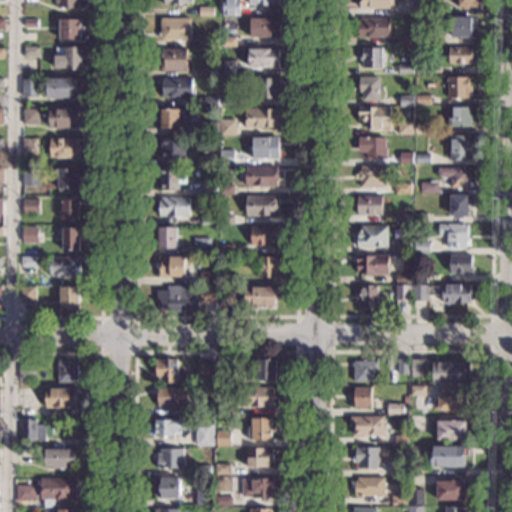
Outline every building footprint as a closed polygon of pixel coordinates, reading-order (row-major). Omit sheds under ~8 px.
[(78,0),(78,8),(69,8),(69,9),(64,9),(64,8),(56,7),(56,5),(54,3),(54,0),(78,0)] [(395,0),(395,1),(393,1),(393,9),(359,8),(359,0),(395,0)] [(476,0),(476,8),(469,8),(468,10),(461,10),(461,7),(457,7),(457,0),(476,0)] [(237,15),(223,15),(223,2),(238,2),(237,15)] [(444,15),(430,14),(431,5),(444,5),(444,15)] [(213,17),(199,17),(199,7),(213,7),(213,17)] [(388,37),(357,36),(358,17),(389,17),(388,37)] [(471,27),(476,27),(475,37),(450,36),(450,34),(446,34),(446,26),(450,26),(451,17),(471,17),(471,27)] [(191,40),(161,40),(161,36),(157,36),(157,33),(161,33),(161,18),(191,18),(191,40)] [(281,24),(279,24),(279,27),(282,27),(282,35),(280,35),(280,38),(250,38),(250,18),(281,18),(281,24)] [(37,28),(24,27),(24,19),(37,20),(37,28)] [(78,26),(83,26),(83,31),(79,32),(79,38),(58,39),(58,19),(78,19),(78,26)] [(430,46),(415,45),(415,31),(431,31),(430,46)] [(214,46),(198,46),(198,34),(214,34),(214,46)] [(236,45),(222,45),(222,36),(236,36),(236,45)] [(412,45),(399,45),(399,36),(413,36),(412,45)] [(38,56),(24,56),(24,45),(39,46),(38,56)] [(81,47),(80,69),(53,68),(53,55),(55,55),(55,46),(81,47)] [(471,59),(473,59),(473,63),(464,63),(464,67),(459,67),(459,63),(449,63),(449,46),(471,46),(471,59)] [(381,56),(384,56),(384,61),(382,61),(382,67),(363,66),(363,61),(359,61),(359,54),(362,54),(362,47),(382,48),(381,56)] [(186,56),(190,56),(190,68),(185,68),(185,72),(165,71),(165,69),(160,69),(161,48),(186,49),(186,56)] [(280,51),(282,51),(282,55),(279,55),(279,67),(250,66),(250,57),(246,57),(246,54),(249,54),(249,48),(280,48),(280,51)] [(236,75),(221,75),(221,60),(236,60),(236,75)] [(429,74),(416,73),(416,64),(429,64),(429,74)] [(216,75),(202,75),(202,65),(216,65),(216,75)] [(413,73),(399,73),(399,65),(413,65),(413,73)] [(468,76),(468,85),(471,85),(470,98),(460,97),(459,100),(454,99),(454,98),(447,97),(448,75),(468,76)] [(378,100),(361,99),(361,92),(359,92),(359,77),(379,77),(378,100)] [(84,80),(84,87),(82,87),(82,89),(80,89),(80,96),(46,95),(47,78),(84,80)] [(191,87),(193,89),(193,92),(192,93),(192,96),(184,96),(184,97),(170,97),(170,96),(163,96),(163,95),(163,78),(191,78),(191,87)] [(277,84),(279,84),(279,98),(257,98),(257,78),(277,78),(277,84)] [(37,98),(23,97),(23,79),(38,80),(37,98)] [(238,94),(237,107),(221,106),(222,93),(238,94)] [(429,104),(416,104),(416,95),(429,95),(429,104)] [(215,104),(204,104),(204,96),(216,97),(215,104)] [(412,105),(399,105),(399,96),(412,96),(412,105)] [(389,127),(380,127),(380,128),(365,128),(365,121),(362,121),(360,119),(360,115),(358,115),(358,106),(390,107),(389,127)] [(269,108),(269,109),(279,109),(279,113),(277,113),(277,116),(279,117),(279,123),(276,127),(269,126),(269,128),(245,127),(246,107),(269,108)] [(77,109),(77,116),(80,116),(79,122),(77,122),(77,128),(48,127),(48,108),(77,109)] [(471,123),(473,123),(473,128),(461,127),(461,131),(459,131),(459,129),(451,128),(451,127),(448,127),(448,118),(453,118),(453,108),(471,108),(471,123)] [(37,124),(24,124),(24,109),(37,109),(37,124)] [(179,110),(178,117),(181,117),(181,122),(178,122),(178,128),(161,128),(161,109),(179,110)] [(236,135),(220,134),(220,119),(236,119),(236,135)] [(217,134),(204,134),(205,121),(218,121),(217,134)] [(412,135),(398,134),(398,121),(413,121),(412,135)] [(429,124),(428,134),(415,134),(415,123),(429,124)] [(468,144),(469,144),(469,153),(468,153),(468,160),(449,159),(450,135),(468,135),(468,144)] [(385,137),(384,149),(385,149),(385,158),(366,157),(366,152),(358,152),(359,136),(385,137)] [(278,158),(253,157),(253,155),(249,155),(250,146),(252,146),(252,137),(278,137),(278,158)] [(37,154),(23,154),(23,138),(37,139),(37,154)] [(79,142),(80,142),(80,156),(49,155),(49,138),(79,139),(79,142)] [(185,138),(184,158),(160,158),(161,138),(185,138)] [(233,165),(220,165),(220,150),(234,151),(233,165)] [(411,164),(399,164),(399,154),(412,155),(411,164)] [(429,154),(429,163),(415,163),(415,154),(429,154)] [(216,157),(216,164),(203,164),(203,163),(203,156),(216,157)] [(381,176),(383,176),(383,188),(360,187),(360,180),(357,180),(357,171),(360,171),(360,166),(382,167),(381,176)] [(469,167),(468,183),(471,183),(471,187),(469,187),(469,188),(450,188),(450,177),(437,177),(437,166),(469,167)] [(276,168),(279,168),(279,172),(276,172),(278,175),(278,180),(276,181),(276,185),(246,185),(246,167),(276,167),(276,168)] [(178,176),(181,176),(180,181),(178,181),(178,190),(160,190),(160,168),(178,169),(178,176)] [(38,185),(21,185),(21,169),(23,169),(38,169),(38,185)] [(77,174),(79,174),(79,181),(76,181),(76,189),(56,189),(56,182),(54,182),(54,176),(57,176),(57,169),(77,169),(77,174)] [(215,194),(202,194),(202,179),(215,180),(215,194)] [(409,194),(394,194),(395,182),(409,183),(409,194)] [(437,183),(437,194),(420,193),(421,182),(437,183)] [(232,195),(219,194),(219,185),(233,186),(232,195)] [(381,196),(380,215),(357,214),(358,195),(381,196)] [(471,196),(471,206),(467,206),(467,216),(449,215),(450,195),(471,196)] [(277,199),(279,200),(279,203),(277,203),(277,207),(279,207),(279,213),(277,213),(277,215),(246,214),(247,196),(277,196),(277,199)] [(190,207),(191,209),(191,211),(188,214),(188,216),(167,217),(167,215),(159,215),(159,200),(160,200),(160,198),(190,197),(190,207)] [(37,214),(23,214),(23,200),(37,200),(37,214)] [(78,220),(61,219),(61,200),(78,200),(78,220)] [(410,214),(410,223),(395,222),(396,213),(410,214)] [(426,223),(413,222),(414,213),(426,213),(426,223)] [(233,224),(219,224),(219,214),(233,215),(233,224)] [(214,225),(201,224),(201,215),(215,215),(214,225)] [(467,239),(465,239),(464,248),(446,248),(446,224),(468,225),(467,239)] [(386,246),(357,246),(357,236),(358,236),(358,231),(360,231),(360,225),(386,225),(386,246)] [(37,243),(22,243),(23,227),(37,227),(37,243)] [(78,250),(61,250),(61,238),(59,238),(59,227),(78,228),(78,250)] [(175,235),(178,235),(178,240),(176,240),(175,247),(157,247),(157,227),(175,228),(175,235)] [(278,228),(278,232),(275,234),(275,239),(271,239),(270,245),(250,244),(251,227),(278,228)] [(210,255),(193,254),(194,238),(210,239),(210,255)] [(410,253),(395,252),(396,241),(410,242),(410,253)] [(428,253),(414,253),(414,242),(429,242),(428,253)] [(232,254),(218,253),(218,245),(232,245),(232,254)] [(387,264),(389,264),(389,268),(387,268),(387,273),(356,272),(357,261),(355,261),(355,256),(357,256),(357,255),(387,255),(387,264)] [(471,255),(471,272),(468,272),(467,275),(462,275),(461,272),(449,272),(450,255),(471,255)] [(186,257),(185,277),(159,275),(159,268),(155,268),(155,261),(159,262),(159,256),(186,257)] [(35,267),(20,266),(21,257),(36,257),(35,267)] [(77,258),(77,260),(80,261),(79,276),(48,275),(49,257),(77,258)] [(276,277),(259,276),(259,257),(276,257),(276,277)] [(215,283),(200,283),(200,271),(215,272),(215,283)] [(410,283),(396,282),(396,273),(410,273),(410,283)] [(426,282),(412,282),(413,273),(426,273),(426,282)] [(238,275),(238,284),(222,283),(223,274),(238,275)] [(470,303),(441,302),(442,295),(427,295),(427,300),(411,300),(412,285),(442,286),(442,283),(470,284),(470,303)] [(186,289),(197,289),(197,310),(181,309),(181,311),(172,311),(172,310),(156,310),(156,289),(168,289),(168,285),(186,286),(186,289)] [(276,293),(274,293),(274,306),(244,305),(245,285),(276,286),(276,293)] [(376,304),(357,303),(357,300),(355,300),(355,295),(358,295),(359,285),(377,285),(376,304)] [(408,301),(395,300),(396,285),(409,285),(408,301)] [(35,301),(20,301),(21,286),(35,287),(35,301)] [(215,303),(199,302),(200,286),(216,286),(215,303)] [(78,295),(79,295),(79,309),(60,310),(60,301),(57,301),(57,297),(60,297),(60,288),(78,287),(78,295)] [(232,305),(218,305),(218,290),(233,290),(232,305)] [(177,361),(180,361),(180,367),(177,367),(177,374),(184,374),(184,382),(160,382),(160,378),(155,377),(155,376),(152,376),(152,371),(155,371),(155,357),(177,358),(177,361)] [(69,360),(69,361),(76,362),(76,370),(79,370),(78,375),(76,375),(76,382),(58,381),(59,359),(69,360)] [(275,379),(256,379),(257,359),(275,359),(275,379)] [(365,360),(376,360),(376,370),(371,370),(371,381),(353,381),(353,360),(362,361),(362,359),(365,359),(365,360)] [(408,372),(397,372),(397,359),(408,359),(408,372)] [(214,378),(197,377),(198,360),(213,360),(215,360),(214,378)] [(425,360),(424,376),(410,376),(410,360),(425,360)] [(465,383),(433,384),(433,363),(464,363),(465,383)] [(33,379),(19,378),(19,364),(34,365),(33,379)] [(234,382),(217,382),(217,367),(233,367),(234,367),(234,382)] [(425,394),(411,394),(411,385),(425,385),(425,394)] [(274,391),(272,391),(272,393),(275,395),(275,400),(272,402),(272,405),(243,404),(243,386),(274,386),(274,391)] [(32,395),(18,395),(18,387),(32,387),(32,395)] [(74,388),(74,392),(76,395),(76,403),(74,403),(74,406),(44,405),(45,387),(74,388)] [(187,397),(188,399),(188,401),(187,403),(187,407),(157,406),(157,387),(187,388),(187,397)] [(371,406),(354,406),(354,387),(371,387),(371,406)] [(468,400),(466,400),(465,408),(438,408),(438,390),(469,390),(468,400)] [(35,414),(21,413),(21,405),(35,406),(35,414)] [(402,415),(386,416),(386,405),(402,405),(402,415)] [(231,414),(217,414),(217,406),(231,406),(231,414)] [(212,416),(198,415),(199,407),(212,407),(212,416)] [(383,416),(383,435),(375,435),(375,437),(369,437),(369,436),(354,435),(354,424),(350,424),(350,415),(383,416)] [(425,430),(409,429),(410,415),(425,416),(425,430)] [(36,417),(43,417),(43,423),(44,423),(44,440),(19,440),(19,416),(36,416),(36,417)] [(272,425),(278,425),(278,432),(271,432),(271,440),(248,439),(248,427),(252,427),(252,418),(272,418),(272,425)] [(185,428),(177,427),(177,431),(174,430),(174,434),(166,434),(166,436),(162,436),(162,434),(154,434),(154,432),(152,432),(152,428),(155,428),(156,419),(185,419),(185,428)] [(455,420),(466,420),(466,422),(468,423),(468,428),(465,428),(465,439),(437,438),(437,420),(451,421),(451,419),(455,419),(455,420)] [(213,446),(195,446),(194,424),(212,424),(213,446)] [(230,445),(217,445),(217,430),(230,430),(230,445)] [(408,435),(408,445),(395,445),(396,435),(408,435)] [(424,461),(410,461),(410,445),(424,446),(424,461)] [(470,456),(463,456),(463,466),(454,466),(454,468),(445,468),(445,466),(431,465),(431,445),(470,446),(470,456)] [(378,466),(375,466),(375,469),(369,469),(369,467),(355,466),(355,461),(351,461),(351,456),(355,456),(355,447),(379,447),(378,466)] [(31,462),(17,462),(17,448),(31,448),(31,462)] [(76,453),(74,453),(74,467),(67,467),(67,468),(51,468),(51,466),(44,466),(44,448),(76,448),(76,453)] [(182,458),(184,459),(184,467),(155,467),(156,451),(160,451),(160,448),(182,448),(182,458)] [(273,461),(268,461),(268,466),(247,465),(247,448),(273,448),(273,461)] [(230,474),(215,474),(216,463),(231,463),(230,474)] [(210,476),(194,475),(195,464),(210,465),(210,476)] [(406,474),(391,473),(391,464),(407,464),(406,474)] [(181,477),(180,487),(182,487),(182,490),(180,490),(180,498),(159,497),(159,496),(153,495),(154,478),(160,478),(160,476),(181,477)] [(76,484),(74,484),(74,499),(39,498),(39,477),(76,477),(76,484)] [(383,495),(381,495),(380,498),(376,498),(374,495),(354,495),(354,488),(351,488),(351,481),(356,481),(356,477),(383,477),(383,495)] [(272,484),(277,484),(277,492),(273,492),(273,497),(252,497),(252,495),(242,495),(242,479),(272,479),(272,484)] [(455,479),(455,480),(468,481),(467,489),(465,488),(464,499),(436,498),(437,480),(451,480),(451,479),(455,479)] [(34,501),(16,501),(16,486),(34,486),(34,501)] [(423,504),(410,503),(410,489),(422,489),(423,489),(423,504)] [(211,505),(196,505),(197,490),(201,490),(212,490),(211,505)] [(232,505),(215,505),(215,496),(232,496),(232,505)] [(406,504),(391,504),(391,496),(406,496),(406,504)]
